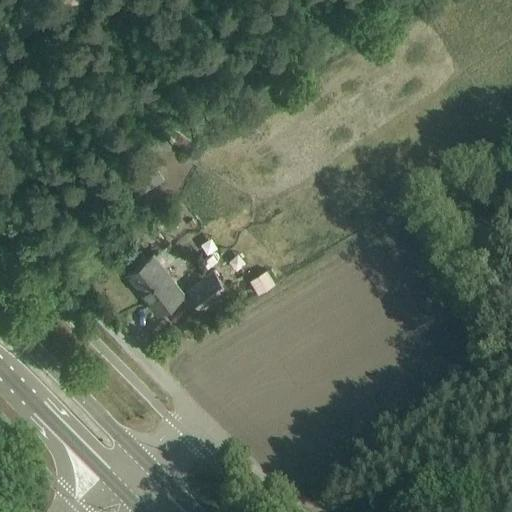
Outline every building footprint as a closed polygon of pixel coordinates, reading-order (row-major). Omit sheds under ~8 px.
[(157,140),(147,147),(154,157),(164,151),(157,140)] [(164,178),(150,155),(124,172),(139,194),(164,178)] [(171,217),(163,223),(168,229),(176,223),(171,217)] [(235,271),(244,263),(235,252),(225,260),(235,271)] [(154,253),(128,273),(159,313),(184,293),(154,253)] [(215,269),(189,289),(205,309),(230,289),(215,269)] [(264,272),(246,283),(254,297),(272,286),(264,272)]
